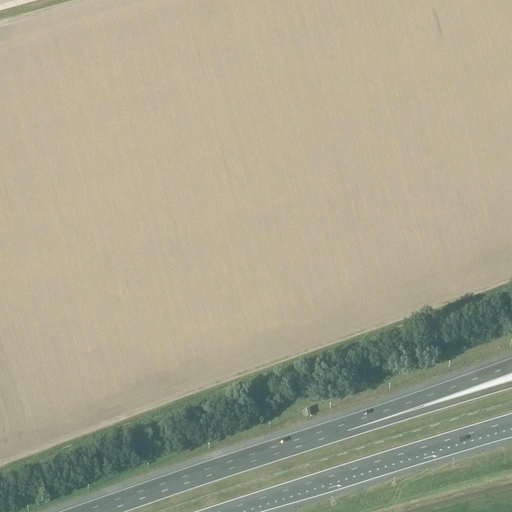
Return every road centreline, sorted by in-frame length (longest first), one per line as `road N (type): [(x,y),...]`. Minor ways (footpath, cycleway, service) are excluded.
road 1 (motorway): [(220,511),(507,422)]
road 2 (motorway): [(511,365),(258,456)]
road 3 (motorway): [(511,384),(258,456)]
road 4 (motorway): [(258,456),(94,511)]
